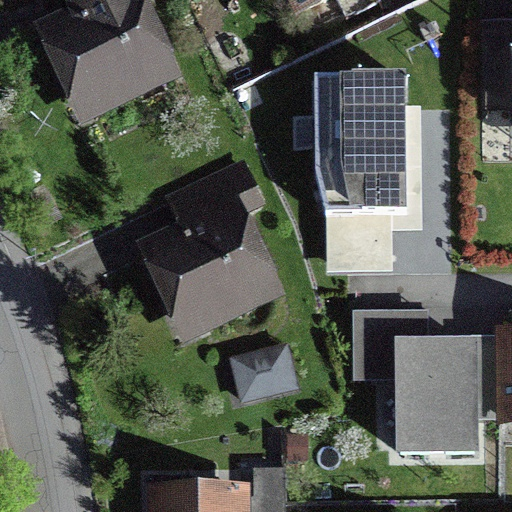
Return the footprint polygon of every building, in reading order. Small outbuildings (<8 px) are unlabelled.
[(32,27),(81,128),(184,79),(146,0),(61,0),(67,10),(32,27)] [(284,0),(294,21),(340,0),(284,0)] [(392,234),(422,233),(422,183),(421,109),(406,108),(407,79),(313,80),(314,178),(325,219),(326,277),(394,274),(392,234)] [(177,226),(135,245),(182,347),(286,300),(248,217),(265,209),(244,161),(164,196),(177,226)] [(394,343),(430,342),(429,312),(351,313),(352,384),(394,384),(394,343)] [(511,330),(494,330),(494,337),(494,424),(494,429),(511,429),(511,330)] [(469,338),(469,342),(477,342),(477,424),(494,424),(494,337),(469,338)] [(477,424),(477,342),(469,342),(430,342),(394,343),(394,384),(394,459),(477,459),(477,424)] [(240,406),(298,391),(287,344),(228,358),(240,406)] [(307,461),(307,435),(288,435),(287,461),(307,461)] [(285,511),(285,470),(253,470),(253,499),(250,499),(250,511),(285,511)] [(250,487),(146,488),(146,511),(250,511),(250,499),(250,487)]
